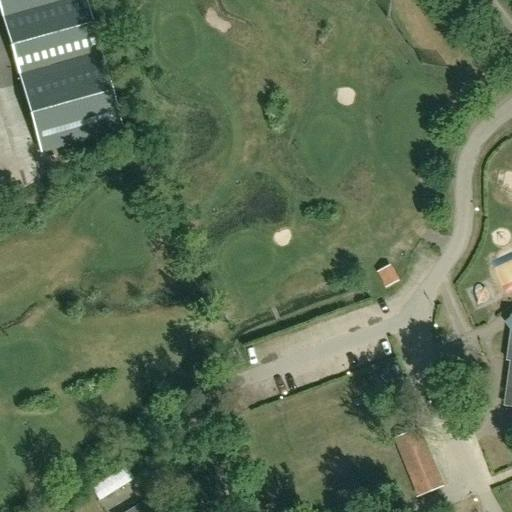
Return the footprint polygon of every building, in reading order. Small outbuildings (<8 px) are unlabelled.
[(123,129),(101,52),(86,0),(0,0),(0,7),(41,152),(123,129)] [(505,287),(511,284),(511,254),(495,260),(505,287)] [(499,407),(511,399),(511,389),(508,383),(491,393),(499,407)] [(445,487),(420,429),(396,439),(419,497),(445,487)] [(101,502),(139,483),(132,469),(94,488),(101,502)] [(127,511),(142,502),(136,491),(121,500),(127,511)]
